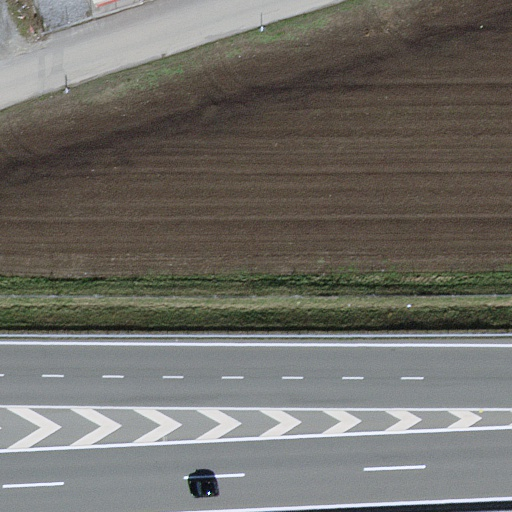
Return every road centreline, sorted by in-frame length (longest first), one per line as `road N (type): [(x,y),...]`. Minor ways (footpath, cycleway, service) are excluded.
road 1 (motorway): [(511,461),(0,484)]
road 2 (motorway): [(511,384),(0,374)]
road 3 (unclassified): [(246,0),(0,78)]
